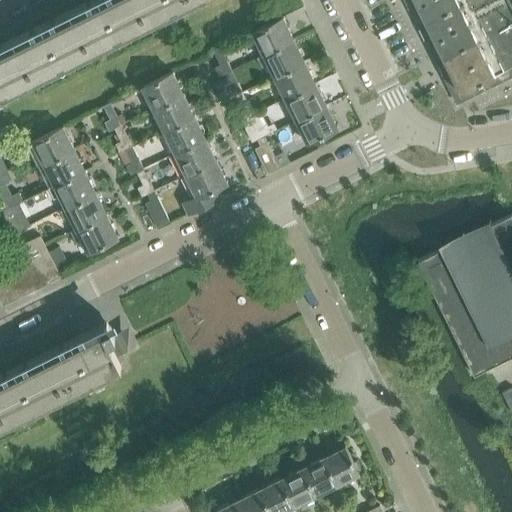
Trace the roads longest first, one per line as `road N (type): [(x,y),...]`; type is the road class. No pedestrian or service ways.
road 1 (residential): [(0,336),(273,201)]
road 2 (residential): [(162,484),(364,381)]
road 3 (residential): [(364,381),(273,201)]
road 4 (residential): [(273,201),(409,132)]
road 5 (residential): [(409,132),(345,0)]
road 6 (residential): [(426,511),(364,381)]
